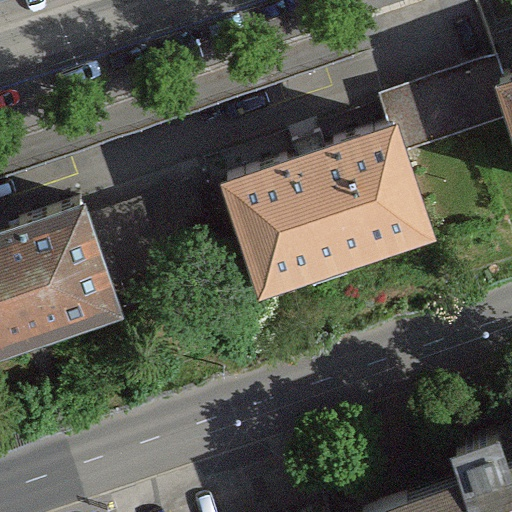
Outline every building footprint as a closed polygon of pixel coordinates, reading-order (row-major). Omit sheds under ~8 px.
[(511,40),(494,47),(511,99),(511,40)] [(482,60),(383,91),(402,150),(501,118),(482,60)] [(229,176),(262,281),(424,230),(402,150),(391,125),(229,176)] [(0,256),(0,349),(162,294),(134,211),(0,256)] [(347,511),(511,511),(511,416),(487,424),(476,390),(424,407),(436,445),(336,478),(347,511)] [(307,511),(306,503),(272,511),(307,511)]
